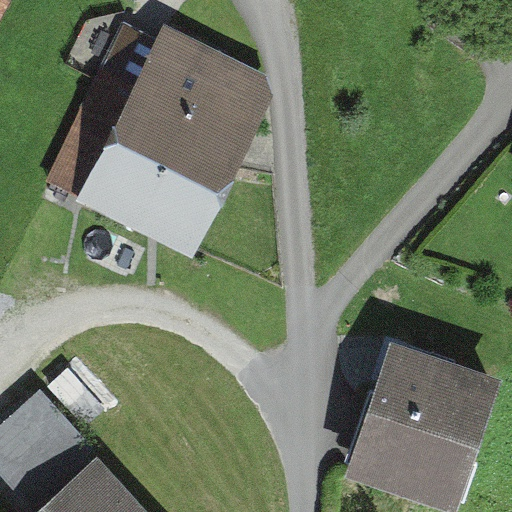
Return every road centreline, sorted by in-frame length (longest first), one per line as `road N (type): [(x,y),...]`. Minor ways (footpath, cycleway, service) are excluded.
road 1 (unclassified): [(303,511),(301,338),(271,0)]
road 2 (track): [(301,338),(347,274),(511,103)]
road 3 (unknown): [(302,411),(231,351),(141,304),(93,304),(63,314)]
